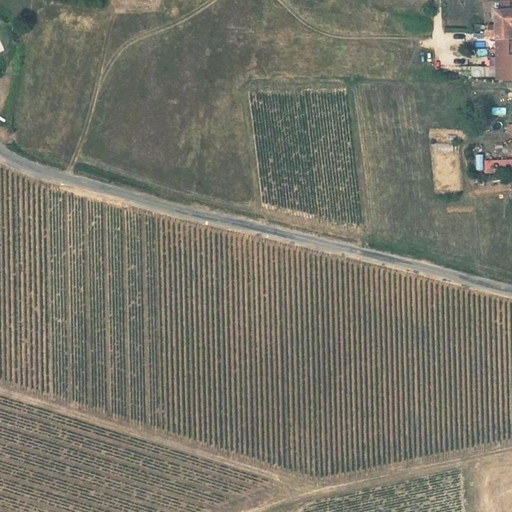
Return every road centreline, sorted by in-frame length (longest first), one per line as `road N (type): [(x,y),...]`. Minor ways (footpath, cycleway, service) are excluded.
road 1 (residential): [(511,294),(84,193),(0,157)]
road 2 (track): [(269,511),(511,450)]
